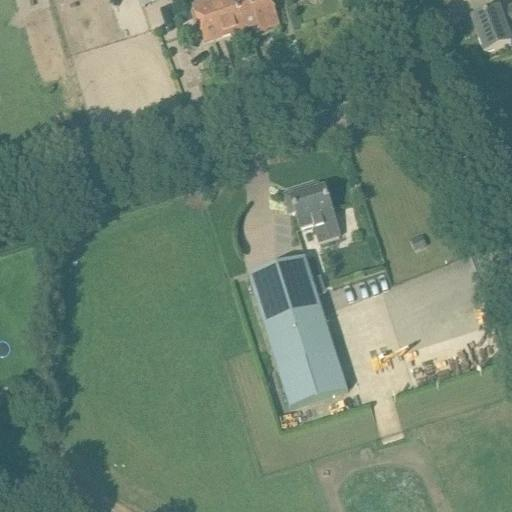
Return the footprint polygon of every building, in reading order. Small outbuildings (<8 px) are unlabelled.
[(233,0),(219,0),(192,9),(204,44),(245,30),(239,10),(237,10),(233,0)] [(233,0),(237,10),(239,10),(245,30),(257,26),(260,34),(279,27),(270,0),(233,0)] [(511,8),(472,23),(484,56),(511,45),(511,41),(508,32),(511,30),(511,8)] [(308,190),(284,197),(290,218),(296,216),(302,234),(314,230),(319,246),(340,240),(324,191),(309,195),(308,190)] [(422,238),(410,243),(415,254),(426,249),(422,238)] [(305,262),(248,280),(278,376),(290,413),(331,400),(348,395),(347,394),(335,357),(317,298),(311,281),(305,262)]
